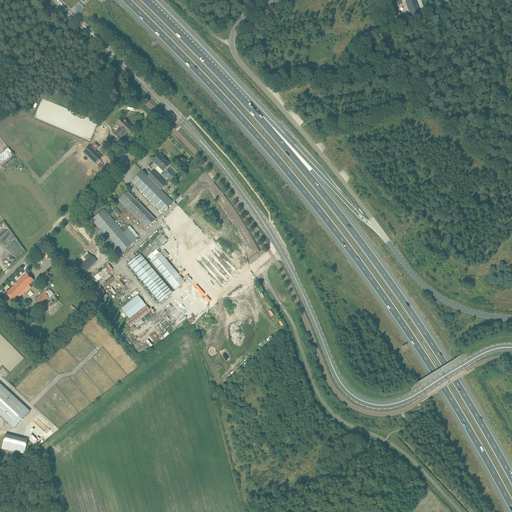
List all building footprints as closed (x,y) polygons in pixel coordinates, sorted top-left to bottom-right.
[(415,0),(407,0),(405,1),(411,17),(421,13),(415,0)] [(132,128),(122,118),(115,124),(119,128),(113,134),(119,139),(125,133),(126,133),(132,128)] [(83,152),(95,164),(101,157),(89,145),(83,152)] [(0,154),(0,164),(0,165),(13,155),(8,148),(0,154)] [(153,161),(156,164),(158,166),(155,168),(160,173),(170,164),(166,160),(165,161),(166,161),(165,162),(159,155),(153,161)] [(153,170),(147,176),(161,190),(167,184),(153,170)] [(145,175),(142,171),(131,182),(162,212),(172,202),(161,190),(147,176),(145,175)] [(128,191),(118,200),(146,229),(156,219),(131,195),(128,191)] [(114,200),(100,214),(105,220),(119,205),(114,200)] [(177,209),(162,224),(197,259),(201,255),(205,259),(204,261),(220,277),(229,267),(213,251),(212,253),(207,249),(212,244),(177,209)] [(174,290),(184,282),(165,258),(169,255),(164,249),(159,253),(156,249),(167,241),(162,235),(142,251),(174,290)] [(178,242),(170,250),(188,269),(196,261),(178,242)] [(159,302),(172,292),(140,253),(127,264),(159,302)] [(97,262),(95,260),(91,256),(77,270),(82,276),(97,262)] [(103,267),(98,274),(102,277),(107,270),(103,267)] [(33,280),(26,273),(3,297),(10,304),(13,301),(14,302),(24,292),(25,293),(31,287),(29,285),(33,280)] [(41,283),(49,276),(46,273),(39,280),(41,283)] [(95,283),(100,279),(96,275),(92,278),(95,283)] [(36,299),(42,305),(52,296),(46,290),(36,299)] [(120,308),(129,320),(126,322),(130,327),(150,312),(138,295),(120,308)] [(10,320),(15,315),(9,308),(4,313),(10,320)] [(156,340),(163,333),(159,329),(152,336),(156,340)] [(0,415),(14,428),(30,411),(0,383),(0,415)] [(42,432),(50,423),(39,413),(31,422),(42,432)] [(5,434),(2,449),(24,454),(28,440),(5,434)]
